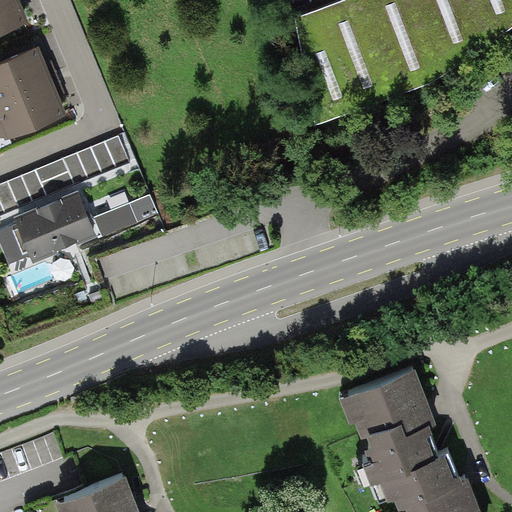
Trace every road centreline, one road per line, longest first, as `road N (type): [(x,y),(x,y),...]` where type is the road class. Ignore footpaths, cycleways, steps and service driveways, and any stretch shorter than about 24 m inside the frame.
road 1 (primary): [(0,393),(511,205)]
road 2 (residential): [(52,0),(100,120),(0,162)]
road 3 (unknown): [(310,0),(337,30),(463,0)]
